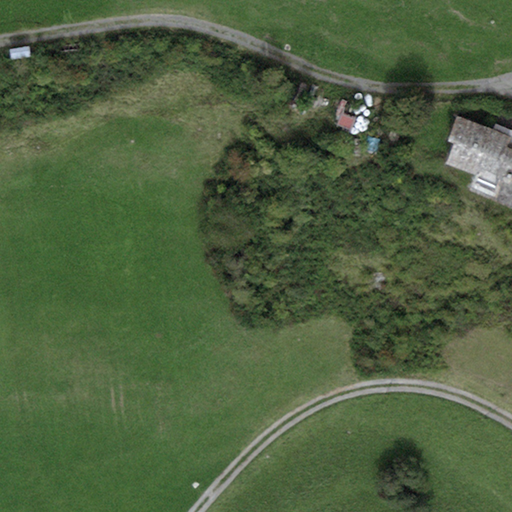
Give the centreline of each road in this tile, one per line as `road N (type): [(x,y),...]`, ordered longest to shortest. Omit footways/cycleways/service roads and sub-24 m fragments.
road 1 (track): [(511,402),(443,366),(406,358),(328,368),(291,388),(165,511)]
road 2 (track): [(506,59),(372,61),(198,0)]
